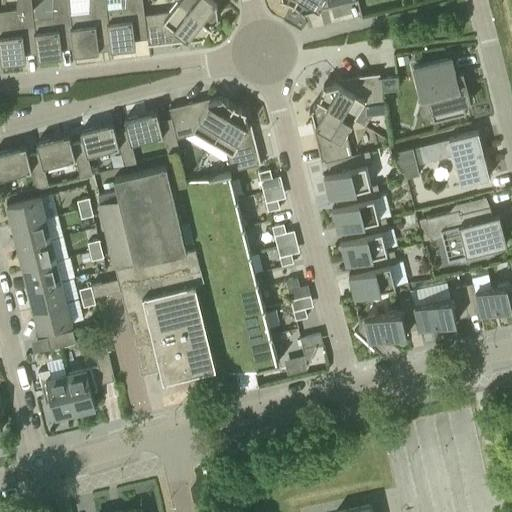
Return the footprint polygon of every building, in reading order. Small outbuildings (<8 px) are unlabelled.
[(23,52),(36,51),(37,51),(33,17),(32,7),(33,7),(32,0),(16,0),(16,19),(0,20),(0,52),(0,55),(0,56),(1,63),(20,60),(19,52),(23,51),(23,52)] [(60,48),(73,46),(69,13),(70,13),(68,0),(49,0),(49,4),(33,7),(32,7),(33,17),(37,51),(36,51),(37,58),(57,56),(56,47),(60,47),(60,48)] [(68,0),(70,13),(69,13),(73,46),(74,54),(93,51),(92,43),(96,42),(97,43),(109,42),(110,42),(106,8),(105,0),(68,0)] [(105,0),(106,8),(110,42),(109,42),(110,49),(130,47),(129,38),(133,38),(133,39),(147,37),(144,13),(145,13),(143,0),(105,0)] [(176,0),(169,10),(145,13),(144,13),(147,37),(148,41),(161,40),(161,43),(180,41),(179,36),(183,36),(184,34),(187,36),(202,34),(202,36),(203,36),(209,24),(178,0),(176,0)] [(178,0),(209,24),(214,19),(220,14),(219,13),(218,14),(216,0),(178,0)] [(294,0),(293,2),(304,11),(305,10),(303,9),(318,6),(320,3),(322,3),(326,2),(327,7),(345,2),(344,0),(294,0)] [(408,52),(395,55),(398,64),(411,61),(408,52)] [(433,119),(433,120),(464,112),(464,113),(465,113),(463,103),(471,101),(466,81),(464,81),(465,82),(458,84),(451,56),(414,66),(421,96),(427,94),(433,119)] [(383,102),(382,88),(380,76),(367,78),(366,73),(348,75),(349,80),(345,80),(343,84),(339,82),(324,85),(325,84),(323,84),(318,97),(353,117),(360,105),(383,102)] [(380,76),(382,88),(398,86),(397,74),(380,76)] [(176,137),(177,137),(201,131),(213,138),(233,104),(222,95),(221,95),(222,97),(208,100),(206,103),(204,102),(200,104),(199,99),(181,104),(182,107),(169,110),(171,117),(176,137)] [(332,158),(352,153),(346,129),(353,117),(318,97),(314,103),(309,108),(310,109),(311,107),(314,122),(316,121),(318,129),(314,130),(318,148),(321,148),(322,153),(330,151),(332,158)] [(228,157),(231,170),(258,163),(254,150),(258,149),(253,132),(249,133),(247,125),(248,124),(244,110),(246,110),(246,109),(239,107),(233,104),(213,138),(207,149),(223,159),(228,157)] [(131,142),(163,134),(168,155),(181,151),(177,137),(176,137),(171,117),(159,120),(157,110),(124,119),(127,128),(131,142)] [(124,165),(136,162),(131,142),(127,128),(116,131),(113,121),(80,130),(83,140),(84,140),(87,154),(119,145),(124,165)] [(453,153),(460,183),(489,175),(478,130),(458,135),(449,136),(449,137),(413,146),(413,145),(391,150),(405,176),(420,172),(417,162),(453,153)] [(80,176),(92,173),(87,154),(84,140),(83,140),(72,143),(69,133),(37,141),(39,151),(40,151),(44,165),(75,156),(80,176)] [(37,187),(49,184),(44,165),(40,151),(39,151),(28,154),(25,144),(0,151),(0,176),(32,168),(37,187)] [(329,195),(341,192),(341,191),(371,184),(371,183),(366,163),(372,161),(369,149),(352,153),(332,158),(335,170),(324,173),(329,195)] [(94,295),(121,288),(121,287),(153,279),(152,277),(200,266),(195,246),(187,248),(166,164),(114,177),(116,188),(98,193),(118,276),(91,283),(94,295)] [(258,171),(260,180),(272,177),(270,168),(258,171)] [(189,210),(237,198),(237,197),(236,197),(229,172),(231,171),(230,170),(180,183),(182,183),(189,210)] [(337,228),(349,225),(349,224),(379,217),(379,216),(374,196),(380,194),(377,182),(371,183),(371,184),(341,191),(341,192),(344,204),(332,206),(337,228)] [(12,225),(47,216),(41,194),(27,198),(8,203),(7,201),(6,202),(12,225)] [(79,207),(91,204),(89,195),(77,198),(79,207)] [(243,224),(236,199),(238,199),(237,198),(189,210),(195,237),(244,225),(244,224),(243,224)] [(280,207),(277,198),(265,201),(268,210),(280,207)] [(91,204),(79,207),(81,217),(94,213),(91,204)] [(458,255),(460,262),(494,253),(492,247),(506,243),(501,221),(497,222),(495,214),(492,215),(489,205),(458,213),(457,209),(426,217),(431,238),(457,232),(463,254),(458,255)] [(346,261),(357,258),(357,257),(388,250),(388,249),(383,229),(388,227),(385,215),(379,216),(379,217),(349,224),(349,225),(352,237),(340,240),(346,261)] [(17,246),(52,237),(47,216),(12,225),(17,246)] [(272,225),(273,234),(285,231),(284,223),(272,225)] [(205,264),(251,252),(251,251),(249,251),(243,226),(244,226),(244,225),(195,237),(196,241),(199,240),(205,264)] [(22,267),(57,258),(52,237),(17,246),(22,267)] [(89,249),(102,246),(99,237),(87,241),(89,249)] [(102,246),(89,249),(92,258),(104,255),(102,246)] [(356,296),(355,294),(396,284),(391,262),(397,260),(394,248),(388,249),(388,250),(357,257),(357,258),(360,270),(349,273),(355,297),(356,296)] [(89,251),(82,253),(84,262),(91,260),(89,251)] [(256,278),(250,253),(251,253),(251,252),(205,264),(210,283),(206,283),(208,292),(258,279),(258,278),(256,278)] [(293,261),(291,252),(279,255),(281,264),(293,261)] [(28,288),(63,279),(57,258),(22,267),(28,288)] [(121,287),(121,288),(142,372),(160,368),(163,379),(215,366),(214,362),(213,362),(212,361),(211,361),(194,288),(195,288),(194,287),(196,286),(195,282),(203,280),(200,266),(152,277),(153,279),(121,287)] [(285,280),(287,289),(299,286),(297,277),(285,280)] [(33,309),(68,300),(63,279),(28,288),(33,309)] [(263,305),(257,280),(258,280),(258,279),(208,292),(215,319),(254,309),(265,306),(264,305),(263,305)] [(460,284),(468,316),(470,316),(469,314),(479,313),(479,314),(480,314),(480,313),(511,304),(511,281),(476,290),(473,281),(460,284)] [(81,296),(94,293),(91,284),(79,287),(81,296)] [(467,315),(467,317),(468,316),(460,284),(449,287),(451,296),(415,304),(414,305),(419,325),(418,325),(418,326),(417,327),(418,328),(443,322),(443,325),(456,323),(456,319),(457,319),(457,318),(456,318),(456,317),(467,315)] [(94,293),(81,296),(84,305),(96,302),(94,293)] [(418,325),(419,325),(414,305),(415,304),(415,303),(414,304),(412,296),(399,299),(401,309),(359,319),(360,325),(356,329),(355,328),(354,330),(367,342),(369,340),(408,330),(407,329),(406,329),(406,328),(418,325)] [(39,330),(73,322),(68,300),(33,309),(39,332),(40,331),(39,330)] [(265,306),(254,309),(215,319),(221,346),(272,333),(271,332),(270,333),(264,308),(265,307),(265,306)] [(307,316),(304,307),(293,310),(295,319),(307,316)] [(73,328),(45,335),(48,348),(76,341),(73,328)] [(277,360),(273,347),(273,344),(271,335),(272,334),(272,333),(221,346),(223,355),(228,374),(279,361),(278,360),(277,360)] [(313,351),(316,344),(302,347),(304,354),(305,359),(309,358),(312,351),(313,351)] [(94,351),(101,376),(113,372),(107,347),(94,351)] [(308,368),(305,359),(304,354),(283,359),(287,374),(308,368)] [(66,372),(75,411),(96,406),(96,405),(95,405),(91,390),(97,389),(92,366),(66,372)] [(54,416),(75,411),(66,372),(40,378),(45,401),(51,400),(55,415),(54,415),(54,416)] [(373,511),(371,503),(335,511),(373,511)]
